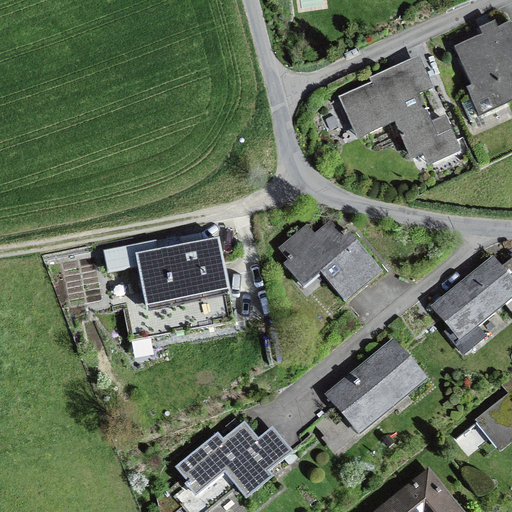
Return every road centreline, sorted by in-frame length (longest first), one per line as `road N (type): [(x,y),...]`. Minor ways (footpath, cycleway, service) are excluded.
road 1 (track): [(0,251),(248,207),(306,181)]
road 2 (unclassified): [(275,93),(289,154),(323,192),(488,227)]
road 3 (residential): [(488,227),(291,402)]
road 4 (residential): [(275,93),(482,0)]
